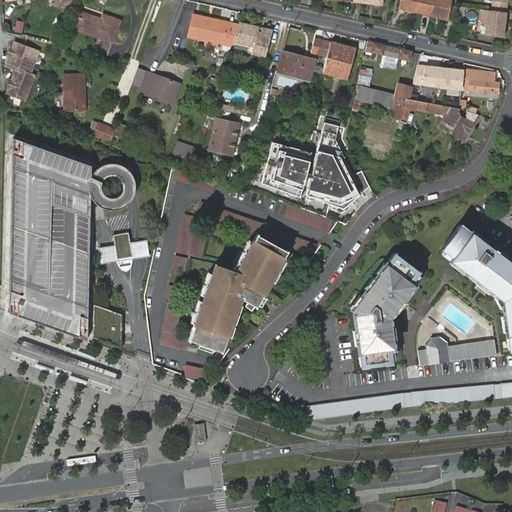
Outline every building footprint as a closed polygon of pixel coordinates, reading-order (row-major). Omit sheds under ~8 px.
[(6,0),(6,1),(15,0),(51,0),(50,5),(64,8),(65,0),(6,0)] [(414,11),(416,0),(400,0),(399,8),(414,11)] [(430,15),(433,0),(416,0),(414,11),(430,15)] [(433,0),(430,15),(445,18),(447,9),(449,0),(433,0)] [(505,12),(506,0),(486,0),(487,0),(492,1),(490,10),(505,12)] [(447,9),(445,18),(454,20),(456,10),(447,9)] [(506,12),(505,12),(490,10),(482,9),(481,20),(486,27),(485,35),(504,38),(506,12)] [(79,10),(73,29),(113,44),(121,20),(101,12),(100,17),(79,10)] [(231,47),(232,44),(238,26),(195,16),(190,38),(231,47)] [(260,27),(239,23),(238,26),(232,44),(249,47),(253,48),(252,55),(264,58),(271,33),(262,31),(262,33),(259,32),(260,27)] [(289,28),(277,72),(309,81),(314,60),(301,57),(303,50),(294,47),(297,36),(299,37),(301,30),(289,28)] [(37,51),(14,43),(5,66),(15,70),(6,93),(24,100),(33,75),(29,74),(37,51)] [(353,49),(329,43),(321,72),(344,79),(353,49)] [(373,44),(366,43),(365,51),(369,52),(369,53),(383,55),(379,68),(384,69),(384,68),(395,71),(398,59),(408,61),(410,52),(400,49),(400,50),(383,46),(383,45),(373,43),(373,44)] [(400,118),(403,107),(404,103),(405,101),(405,99),(408,99),(411,88),(397,84),(395,95),(368,88),(369,81),(372,69),(366,67),(367,62),(361,60),(357,78),(356,86),(351,108),(359,110),(361,103),(390,110),(395,111),(394,116),(393,120),(399,122),(400,121),(400,118)] [(440,69),(416,66),(411,85),(439,88),(460,90),(462,71),(440,69)] [(465,71),(463,90),(496,94),(498,83),(493,83),(494,74),(465,71)] [(85,93),(84,73),(61,73),(63,111),(82,111),(81,93),(85,93)] [(160,82),(161,79),(146,74),(139,94),(147,98),(148,95),(171,103),(178,85),(168,82),(168,84),(160,82)] [(405,99),(405,101),(404,103),(403,107),(410,109),(438,115),(442,119),(438,127),(459,138),(463,131),(467,133),(472,123),(463,119),(461,118),(457,112),(458,110),(408,99),(405,99)] [(227,113),(246,117),(248,110),(229,106),(227,113)] [(410,109),(403,107),(400,118),(400,121),(406,122),(410,109)] [(475,122),(478,116),(467,112),(465,116),(475,122)] [(240,123),(214,117),(206,150),(232,155),(240,123)] [(113,136),(116,128),(98,121),(94,132),(112,138),(113,136)] [(113,136),(129,142),(134,129),(118,123),(116,128),(113,136)] [(310,153),(270,145),(261,187),(300,198),(305,177),(309,178),(306,196),(340,203),(362,192),(369,185),(361,169),(351,176),(339,159),(342,157),(332,139),(335,126),(321,123),(310,174),(305,173),(310,153)] [(97,170),(97,162),(14,132),(10,311),(90,342),(91,319),(96,203),(101,204),(112,210),(129,204),(136,192),(137,188),(131,171),(114,163),(105,165),(97,170)] [(183,156),(188,145),(176,140),(171,151),(183,156)] [(217,179),(184,169),(181,181),(213,192),(217,179)] [(343,208),(362,192),(340,203),(306,196),(343,208)] [(199,201),(196,212),(312,255),(317,244),(199,201)] [(289,205),(285,218),(328,232),(332,221),(289,205)] [(185,214),(176,252),(200,258),(209,220),(185,214)] [(490,290),(496,294),(502,298),(503,306),(504,315),(506,330),(509,348),(511,347),(511,262),(511,261),(498,252),(486,242),(474,233),(460,223),(441,248),(452,257),(450,260),(452,261),(464,270),(477,280),(490,290)] [(475,231),(474,233),(486,242),(487,240),(475,231)] [(129,232),(114,235),(118,259),(133,256),(129,232)] [(218,263),(190,338),(222,350),(242,294),(245,295),(245,297),(248,298),(249,296),(259,295),(268,301),(294,256),(263,238),(243,272),(218,263)] [(511,257),(500,249),(498,252),(511,261),(511,259),(511,257)] [(364,299),(355,311),(358,313),(356,316),(358,332),(360,345),(364,368),(393,364),(392,360),(391,350),(394,350),(395,349),(394,341),(391,326),(390,318),(395,312),(393,310),(402,298),(404,300),(407,297),(415,286),(412,284),(419,275),(421,272),(396,254),(388,265),(380,276),(377,280),(368,292),(364,299)] [(175,257),(172,268),(184,271),(186,260),(175,257)] [(462,273),(464,270),(452,261),(449,264),(462,273)] [(377,274),(380,276),(388,265),(385,263),(377,274)] [(421,276),(419,275),(412,284),(415,286),(421,276)] [(365,290),(368,292),(377,280),(374,278),(365,290)] [(488,293),(490,290),(477,280),(475,283),(488,293)] [(167,286),(165,300),(169,300),(160,346),(185,350),(187,339),(176,336),(184,289),(167,286)] [(417,287),(415,286),(407,297),(409,299),(417,287)] [(502,298),(496,294),(493,296),(499,306),(503,306),(502,298)] [(351,309),(355,311),(364,299),(361,296),(351,309)] [(406,302),(404,300),(402,298),(393,310),(395,312),(398,314),(406,302)] [(122,315),(94,305),(93,337),(119,346),(122,315)] [(421,366),(500,354),(497,337),(445,346),(444,342),(438,334),(430,335),(425,345),(426,349),(418,350),(421,366)] [(183,365),(182,377),(202,379),(204,367),(183,365)] [(511,398),(511,381),(501,383),(503,400),(511,398)] [(487,401),(497,400),(495,384),(411,392),(413,410),(431,408),(487,401)] [(407,411),(413,410),(411,392),(405,393),(407,411)] [(310,405),(311,424),(355,417),(407,411),(405,393),(310,405)] [(195,425),(197,442),(206,440),(204,424),(195,425)] [(444,511),(446,505),(435,502),(431,511),(444,511)]
